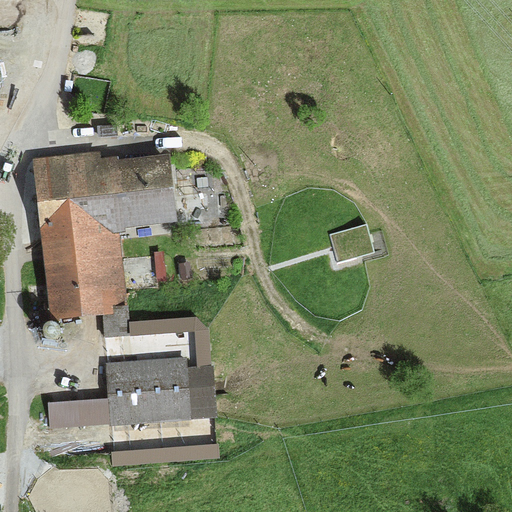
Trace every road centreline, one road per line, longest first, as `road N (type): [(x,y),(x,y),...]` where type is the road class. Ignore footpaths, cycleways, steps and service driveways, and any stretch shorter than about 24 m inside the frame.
road 1 (residential): [(13,511),(3,246),(9,178),(53,71),(67,0)]
road 2 (track): [(9,178),(48,145),(140,140),(207,149),(296,326)]
